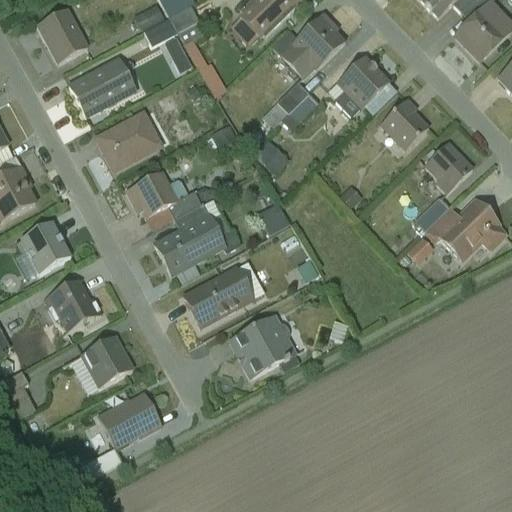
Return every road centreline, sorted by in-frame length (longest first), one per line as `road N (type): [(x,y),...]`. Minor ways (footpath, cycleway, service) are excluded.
road 1 (residential): [(194,415),(0,53)]
road 2 (residential): [(355,0),(511,160)]
